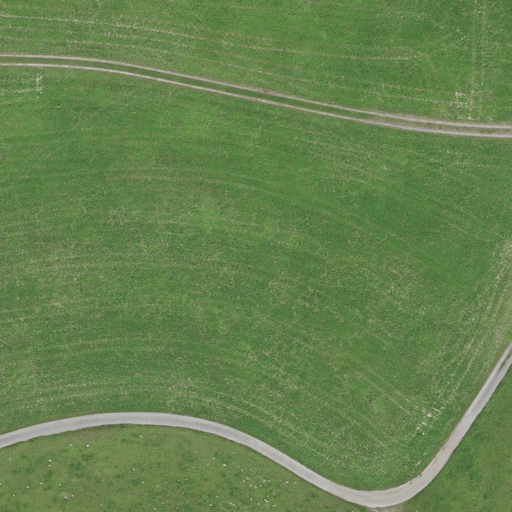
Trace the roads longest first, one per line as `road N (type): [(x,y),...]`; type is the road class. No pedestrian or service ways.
road 1 (track): [(0,63),(127,70),(442,133),(511,134)]
road 2 (track): [(0,457),(41,434),(107,425),(237,441),(368,502),(394,501)]
road 3 (track): [(511,352),(427,476),(394,501)]
